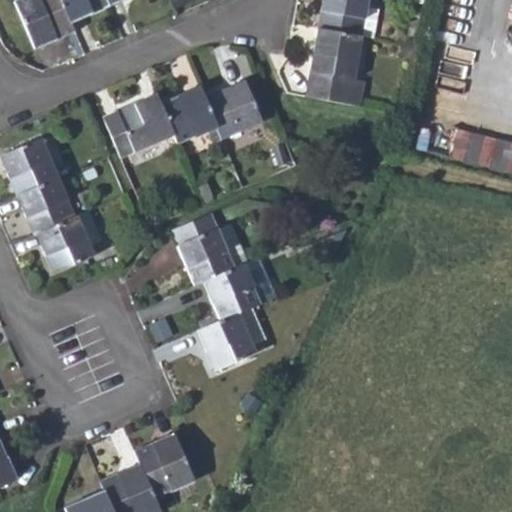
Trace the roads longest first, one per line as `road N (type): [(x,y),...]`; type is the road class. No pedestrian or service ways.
road 1 (residential): [(29,331),(73,424),(138,403),(142,385),(111,316),(94,304)]
road 2 (residential): [(267,0),(7,115)]
